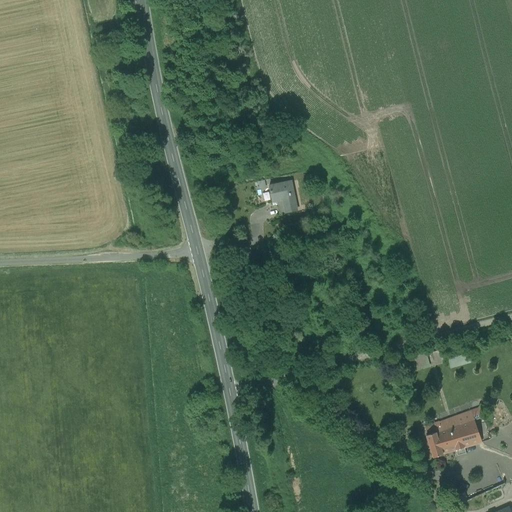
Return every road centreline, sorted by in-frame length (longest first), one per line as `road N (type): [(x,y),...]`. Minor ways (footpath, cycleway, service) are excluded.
road 1 (unclassified): [(511,317),(229,390)]
road 2 (secondary): [(196,250),(141,0)]
road 3 (unclassified): [(196,250),(0,263)]
road 4 (secondary): [(229,390),(196,250)]
road 5 (secondary): [(257,511),(229,390)]
